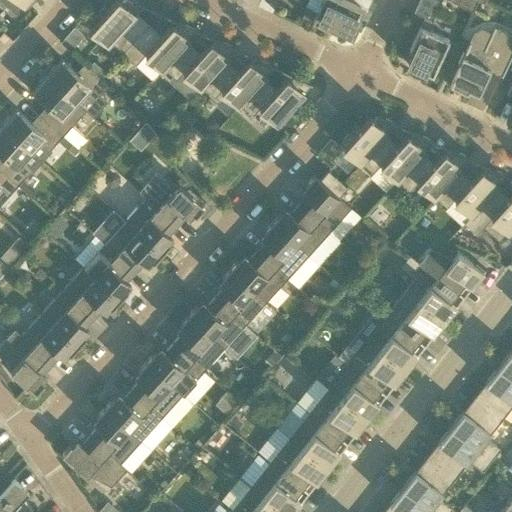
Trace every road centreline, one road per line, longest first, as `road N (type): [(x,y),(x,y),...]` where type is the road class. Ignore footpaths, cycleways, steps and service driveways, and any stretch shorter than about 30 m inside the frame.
road 1 (residential): [(30,443),(364,74)]
road 2 (residential): [(345,511),(511,297)]
road 3 (residential): [(364,74),(200,0)]
road 4 (residential): [(511,143),(364,74)]
